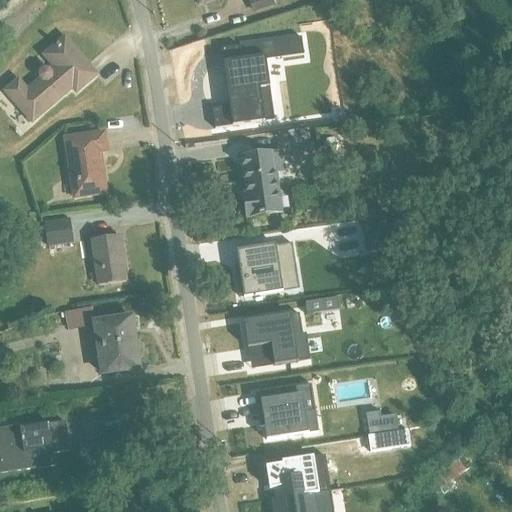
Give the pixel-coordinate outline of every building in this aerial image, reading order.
[(272,0),(248,0),(252,16),(275,8),(272,0)] [(229,109),(212,112),(215,132),(274,123),(265,61),(303,56),(300,40),(244,48),(245,61),(230,64),(223,65),(229,109)] [(18,79),(2,92),(32,126),(72,92),(74,95),(95,77),(82,62),(81,58),(79,56),(77,55),(64,41),(43,59),(51,69),(44,70),(38,74),(38,80),(27,89),(18,79)] [(245,61),(244,48),(221,51),(223,65),(230,64),(245,61)] [(104,135),(63,142),(72,201),(105,196),(103,179),(103,178),(102,178),(102,177),(101,177),(100,172),(101,172),(101,171),(102,171),(102,170),(102,169),(101,169),(99,154),(106,153),(104,135)] [(282,215),(278,183),(279,183),(278,176),(285,175),(282,154),(240,161),(246,198),(243,199),(246,220),(282,215)] [(0,224),(12,214),(0,202),(0,224)] [(47,248),(74,245),(70,220),(43,224),(47,248)] [(119,238),(89,242),(96,288),(126,284),(119,238)] [(297,243),(242,247),(246,294),(301,290),(297,243)] [(92,311),(65,315),(68,331),(92,327),(92,325),(94,325),(92,311)] [(274,367),(311,363),(305,313),(246,320),(249,347),(271,345),(274,367)] [(94,325),(92,325),(92,327),(99,376),(138,371),(131,319),(94,325)] [(270,440),(319,433),(313,393),(264,400),(270,440)] [(0,475),(55,468),(53,455),(69,453),(64,424),(48,426),(19,430),(19,427),(0,429),(0,475)] [(458,463),(433,482),(440,492),(466,472),(458,463)] [(276,511),(337,511),(335,492),(275,500),(276,511)]
